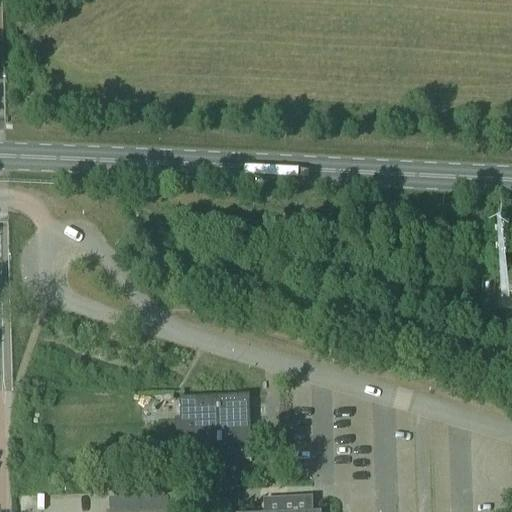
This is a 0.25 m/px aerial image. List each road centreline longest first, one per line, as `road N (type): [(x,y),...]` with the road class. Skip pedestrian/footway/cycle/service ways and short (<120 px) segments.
road 1 (primary): [(511,181),(0,158)]
road 2 (unclassified): [(166,330),(511,431)]
road 3 (unclassified): [(53,240),(35,267),(48,293),(104,317),(166,330)]
road 4 (unclassified): [(166,330),(95,242),(78,235),(53,240)]
